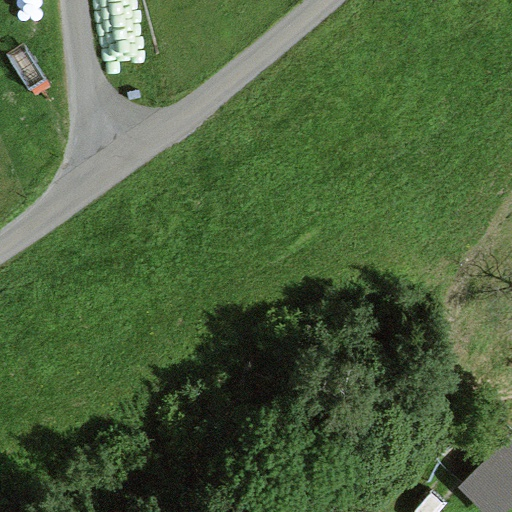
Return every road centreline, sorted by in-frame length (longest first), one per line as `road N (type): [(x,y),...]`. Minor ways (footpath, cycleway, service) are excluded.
road 1 (track): [(0,241),(103,173),(328,0)]
road 2 (track): [(103,173),(76,0)]
